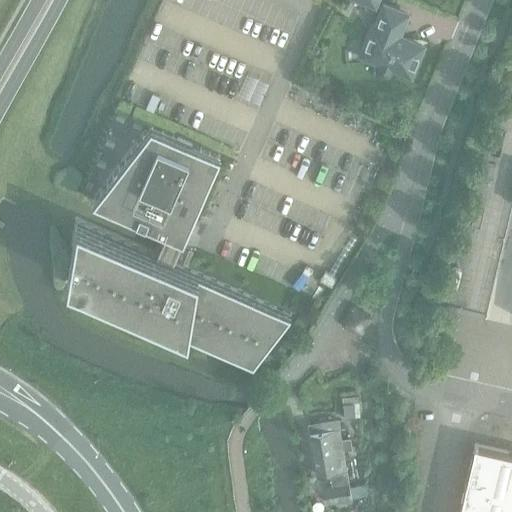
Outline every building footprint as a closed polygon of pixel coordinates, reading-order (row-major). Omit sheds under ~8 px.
[(400,30),(407,14),(384,5),(375,27),(373,26),(366,42),(374,45),(368,58),(378,62),(377,66),(376,70),(378,74),(381,76),(385,77),(389,75),(391,72),(393,68),(410,75),(422,46),(404,38),(400,30)] [(253,362),(290,313),(173,262),(220,155),(150,125),(93,200),(166,233),(156,255),(77,220),(67,281),(253,362)] [(336,277),(324,271),(320,279),(331,286),(336,277)] [(351,303),(339,324),(361,336),(374,316),(351,303)] [(344,418),(358,416),(357,403),(360,403),(358,391),(343,392),(344,403),(342,403),(344,418)] [(338,419),(307,424),(316,475),(329,473),(332,486),(324,488),(327,504),(352,500),(351,497),(368,494),(368,493),(366,482),(349,485),(343,450),(347,449),(350,449),(352,448),(350,438),(341,439),(338,419)] [(511,511),(511,452),(474,443),(458,511),(511,511)]
